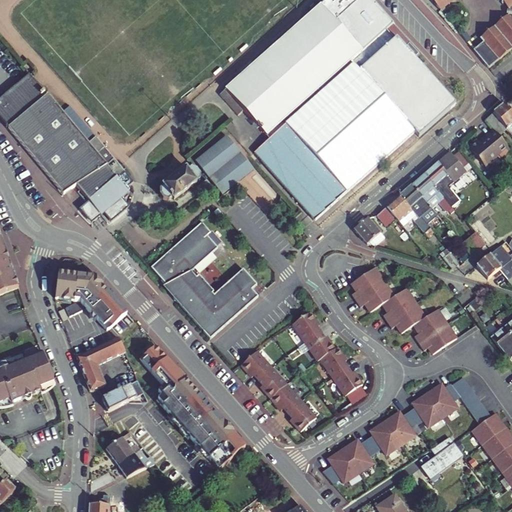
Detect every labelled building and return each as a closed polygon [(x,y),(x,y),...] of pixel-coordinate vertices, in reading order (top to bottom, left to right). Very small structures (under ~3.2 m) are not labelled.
[(255,153),(315,221),(414,134),(418,138),(455,105),(396,40),(394,41),(385,32),(392,26),(368,0),(331,0),(327,4),(325,2),(304,21),(264,49),(220,95),(239,116),(244,111),(267,137),(274,131),(276,134),(270,139),(255,153)] [(460,1),(459,0),(430,0),(443,15),(460,1)] [(511,18),(510,16),(509,17),(511,21),(511,0),(509,0),(503,6),(503,7),(505,6),(510,13),(511,11),(511,18)] [(474,53),(489,72),(511,53),(511,21),(509,17),(504,22),(502,20),(500,22),(501,23),(490,33),(488,32),(486,33),(487,35),(480,41),(484,45),(474,53)] [(47,94),(44,96),(27,75),(0,96),(0,115),(9,126),(7,127),(65,196),(78,189),(104,219),(132,195),(129,191),(136,185),(127,175),(120,181),(118,182),(108,170),(107,169),(89,146),(62,112),(47,94)] [(89,146),(97,140),(70,106),(62,112),(89,146)] [(494,135),(499,141),(507,134),(511,140),(511,117),(505,108),(486,124),(494,135)] [(274,131),(267,137),(270,139),(276,134),(274,131)] [(481,148),(480,147),(479,145),(470,152),(485,172),(498,162),(499,164),(511,155),(499,141),(494,135),(483,144),(485,145),(481,148)] [(227,138),(196,162),(222,196),(254,172),(227,138)] [(115,163),(97,140),(89,146),(107,169),(115,163)] [(460,179),(464,175),(450,158),(446,162),(460,179)] [(441,197),(451,190),(449,188),(460,179),(446,162),(426,179),(441,197)] [(201,179),(201,172),(197,167),(193,167),(187,171),(186,168),(163,185),(165,188),(161,191),(160,196),(164,201),(169,202),(173,198),(175,201),(198,184),(197,182),(201,179)] [(451,209),(441,197),(426,179),(413,189),(431,212),(438,206),(448,218),(454,213),(451,209)] [(211,186),(207,181),(197,188),(201,193),(211,186)] [(413,189),(400,200),(418,222),(424,229),(437,219),(431,212),(413,189)] [(441,197),(451,209),(460,202),(451,190),(441,197)] [(400,200),(388,210),(402,229),(410,222),(413,226),(418,222),(400,200)] [(386,212),(378,218),(388,231),(396,224),(386,212)] [(209,338),(258,297),(252,289),(258,285),(244,269),(215,294),(213,292),(214,290),(207,282),(200,273),(193,279),(190,275),(191,274),(192,272),(193,270),(193,269),(220,246),(209,234),(212,231),(204,221),(152,265),(176,293),(173,296),(209,338)] [(418,222),(413,226),(423,238),(427,234),(424,229),(418,222)] [(379,236),(368,223),(355,233),(368,249),(372,250),(383,242),(378,236),(379,236)] [(485,251),(487,248),(477,236),(475,239),(485,251)] [(0,237),(0,297),(19,291),(0,237)] [(469,258),(472,261),(485,251),(475,239),(462,249),(469,258)] [(511,264),(508,260),(501,251),(478,270),(479,272),(487,283),(499,274),(508,284),(511,280),(511,264)] [(463,264),(465,266),(472,261),(469,258),(463,264)] [(456,269),(447,259),(441,263),(450,274),(456,269)] [(428,349),(432,355),(456,339),(437,310),(425,318),(406,290),(394,298),(375,269),(351,285),(356,293),(351,296),(360,309),(364,306),(370,314),(382,306),(387,314),(383,317),(391,329),(396,327),(401,334),(413,326),(418,334),(414,337),(423,352),(428,349)] [(57,278),(54,303),(80,305),(108,335),(128,317),(94,280),(57,278)] [(68,313),(71,321),(85,316),(78,309),(68,313)] [(293,325),(305,344),(320,334),(316,328),(319,326),(310,313),(293,325)] [(511,338),(505,329),(491,340),(511,365),(511,338)] [(320,334),(305,344),(317,362),(320,360),(335,350),(327,338),(324,339),(320,334)] [(98,367),(125,354),(118,339),(77,359),(90,392),(93,393),(106,386),(98,367)] [(280,489),(149,342),(134,355),(157,382),(152,387),(155,391),(150,395),(243,500),(245,498),(254,507),(280,489)] [(335,350),(320,360),(333,378),(347,367),(343,362),(346,360),(338,348),(335,350)] [(257,352),(241,367),(252,379),(254,376),(259,381),(272,369),(257,352)] [(56,384),(44,355),(0,373),(0,406),(12,401),(14,405),(43,393),(42,389),(56,384)] [(347,367),(333,378),(346,396),(363,383),(354,371),(351,373),(347,367)] [(272,369),(259,381),(263,386),(261,389),(271,400),(287,386),(272,369)] [(459,398),(480,426),(472,431),(511,486),(511,436),(496,414),(492,417),(463,378),(452,387),(460,398),(459,398)] [(148,402),(137,382),(102,400),(109,413),(143,395),(147,403),(148,402)] [(58,387),(56,384),(42,389),(43,393),(58,387)] [(332,467),(322,473),(333,485),(341,480),(344,485),(359,475),(373,465),(369,458),(375,454),(382,450),(386,457),(401,447),(415,437),(411,430),(417,426),(423,422),(428,429),(443,419),(457,409),(453,403),(459,398),(460,398),(452,387),(450,385),(444,389),(441,385),(427,395),(411,405),(414,409),(408,413),(402,417),(399,413),(385,423),(370,432),(373,437),(366,441),(360,445),(357,441),(343,450),(328,460),(332,467)] [(287,386),(271,400),(281,411),(283,409),(288,414),(301,402),(287,386)] [(0,410),(14,405),(12,401),(0,406),(0,410)] [(301,402),(288,414),(292,419),(290,422),(300,433),(316,419),(301,402)] [(133,437),(130,433),(106,451),(118,467),(135,455),(131,449),(125,442),(133,437)] [(431,480),(464,458),(450,437),(431,450),(436,457),(421,467),(431,480)] [(140,451),(141,451),(137,445),(131,449),(135,455),(140,451)] [(147,460),(140,451),(135,455),(118,467),(118,468),(127,480),(155,465),(150,458),(147,460)] [(0,508),(17,492),(8,483),(0,490),(0,508)] [(405,511),(394,496),(376,509),(378,511),(405,511)] [(91,506),(90,506),(90,511),(110,511),(111,497),(104,497),(104,499),(91,505),(91,506)]
